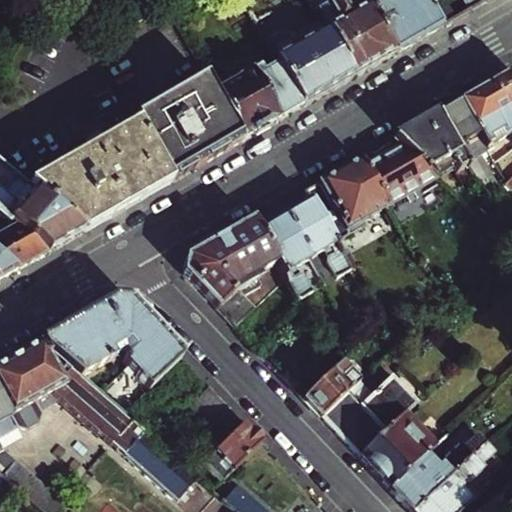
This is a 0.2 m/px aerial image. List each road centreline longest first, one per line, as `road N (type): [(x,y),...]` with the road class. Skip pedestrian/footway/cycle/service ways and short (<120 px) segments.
road 1 (secondary): [(511,28),(121,250)]
road 2 (residential): [(121,250),(373,511)]
road 3 (secondary): [(121,250),(0,321)]
